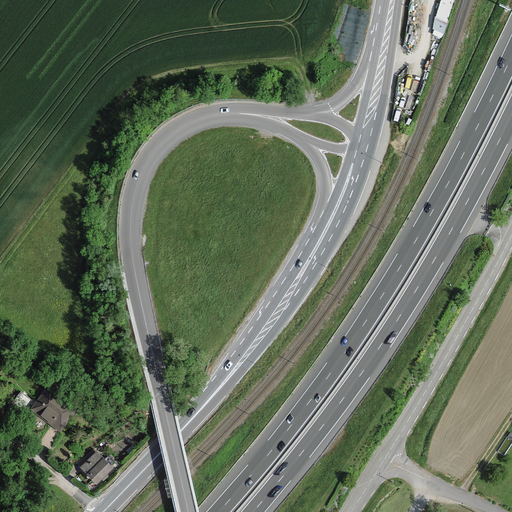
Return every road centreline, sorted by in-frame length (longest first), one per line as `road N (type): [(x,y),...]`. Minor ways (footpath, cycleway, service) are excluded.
road 1 (motorway): [(511,54),(378,301),(219,511)]
road 2 (tertiary): [(244,113),(201,117),(168,135),(140,174),(130,216),(134,272),(188,511)]
road 3 (motorway): [(254,511),(408,306),(511,117)]
road 4 (primary): [(102,511),(222,385),(324,239)]
road 5 (tertiary): [(511,235),(384,460)]
road 6 (track): [(100,511),(0,430)]
road 7 (residential): [(384,460),(497,511)]
